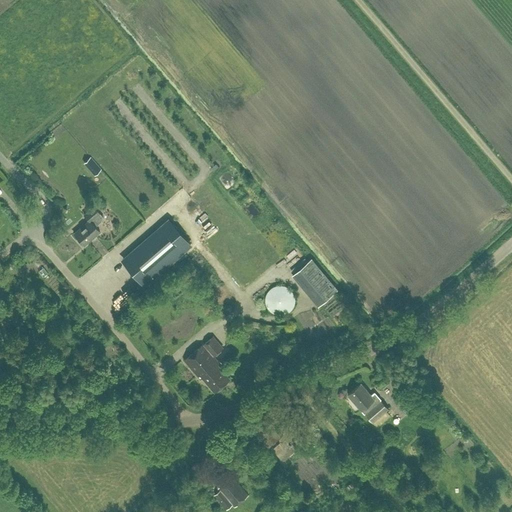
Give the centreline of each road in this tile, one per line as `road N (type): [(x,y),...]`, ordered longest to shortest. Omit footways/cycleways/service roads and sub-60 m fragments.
road 1 (tertiary): [(186,421),(254,402),(387,340),(511,243)]
road 2 (unclassified): [(186,421),(51,253),(27,241)]
road 3 (tertiary): [(0,415),(186,421)]
